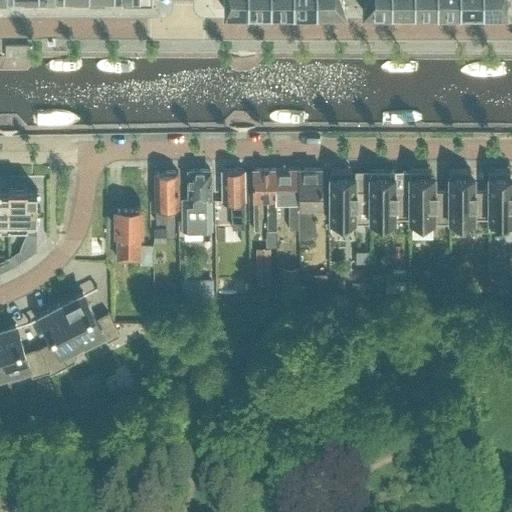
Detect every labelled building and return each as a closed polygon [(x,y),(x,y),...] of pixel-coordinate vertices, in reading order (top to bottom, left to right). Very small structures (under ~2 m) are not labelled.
[(223,0),(224,8),(247,8),(247,0),(223,0)] [(481,0),(482,8),(506,8),(505,0),(481,0)] [(29,55),(29,50),(29,43),(5,43),(5,50),(5,55),(29,55)] [(276,228),(276,200),(275,200),(275,166),(253,166),(253,200),(266,200),(267,228),(276,228)] [(288,227),(298,227),(298,166),(275,166),(275,200),(276,200),(288,200),(288,227)] [(321,166),(298,166),(298,227),(298,235),(315,235),(315,222),(310,216),(309,204),(321,204),(321,166)] [(188,168),(189,194),(180,194),(181,226),(211,226),(210,197),(210,167),(188,168)] [(221,167),(222,197),(231,197),(231,227),(244,226),(243,167),(221,167)] [(350,189),(350,167),(329,167),(329,222),(355,222),(355,221),(370,221),(370,217),(368,217),(368,189),(350,189)] [(390,189),(390,167),(368,167),(368,189),(368,217),(370,217),(394,217),(394,216),(408,216),(408,189),(390,189)] [(430,189),(430,167),(408,167),(408,189),(408,216),(408,222),(434,222),(434,221),(448,221),(448,189),(430,189)] [(488,189),(470,189),(470,167),(448,167),(448,189),(448,221),(448,222),(474,222),(474,216),(488,216),(488,189)] [(488,167),(488,189),(488,216),(488,227),(511,227),(511,188),(509,188),(509,167),(488,167)] [(177,170),(154,170),(155,221),(167,221),(166,204),(178,204),(177,170)] [(8,229),(8,184),(8,186),(0,186),(0,226),(8,227),(8,229)] [(27,184),(8,184),(8,229),(27,229),(27,227),(36,227),(36,186),(27,186),(27,184)] [(117,207),(117,256),(139,256),(140,207),(117,207)] [(165,225),(153,225),(153,240),(165,240),(165,225)] [(270,283),(270,245),(255,245),(255,283),(270,283)] [(18,248),(9,254),(14,263),(24,256),(18,248)] [(281,267),(282,288),(298,287),(297,266),(281,267)] [(213,276),(181,277),(181,295),(213,294),(213,276)] [(82,290),(61,301),(81,340),(80,341),(83,347),(105,336),(106,339),(118,332),(107,310),(95,316),(82,290)] [(164,295),(153,295),(153,313),(164,313),(164,295)] [(53,338),(39,345),(49,368),(50,371),(75,358),(69,347),(80,341),(81,340),(61,301),(40,312),(53,338)] [(15,322),(0,326),(0,353),(5,371),(5,372),(7,378),(30,371),(31,374),(49,368),(39,345),(24,350),(15,322)]
